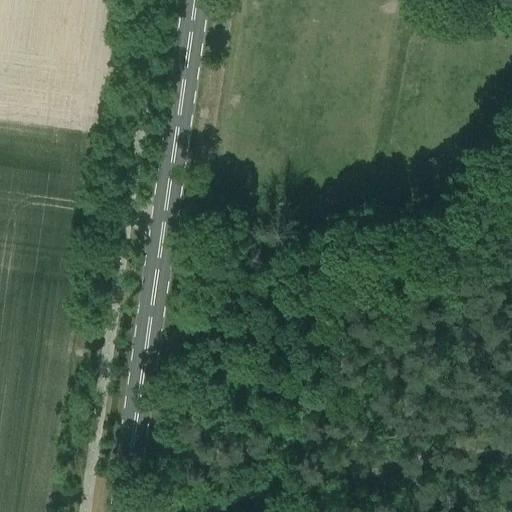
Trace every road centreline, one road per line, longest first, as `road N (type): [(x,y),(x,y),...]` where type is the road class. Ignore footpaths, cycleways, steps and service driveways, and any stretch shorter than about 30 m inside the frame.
road 1 (primary): [(195,0),(122,511)]
road 2 (track): [(178,511),(511,442)]
